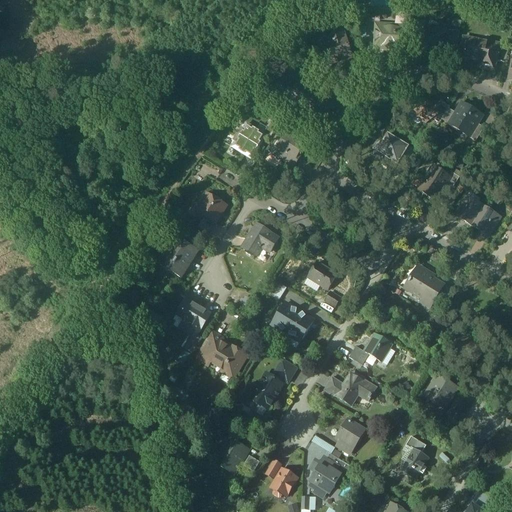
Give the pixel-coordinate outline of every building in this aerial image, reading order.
[(438,28),(436,26),(431,25),(428,28),(428,31),(421,30),(420,52),(443,54),(445,34),(445,32),(438,31),(438,28)] [(381,33),(376,33),(375,43),(373,43),(373,50),(375,50),(374,52),(386,53),(386,51),(394,51),(394,53),(405,54),(407,32),(396,31),(396,29),(382,28),(381,33)] [(343,34),(335,37),(328,44),(316,48),(320,62),(332,69),(333,68),(332,67),(351,61),(343,34)] [(459,35),(445,34),(444,52),(456,53),(459,35)] [(498,49),(464,42),(461,61),(494,68),(498,49)] [(332,69),(320,62),(314,72),(326,79),(332,69)] [(310,78),(295,69),(288,79),(303,88),(310,78)] [(331,107),(301,88),(301,89),(297,86),(293,93),(297,95),(293,102),(288,110),(295,114),(299,106),(309,113),(304,121),(315,128),(320,119),(322,121),(331,107)] [(440,108),(415,98),(411,109),(416,122),(421,124),(426,125),(433,121),(437,119),(441,108),(440,108)] [(448,127),(447,127),(469,140),(472,135),(473,136),(478,127),(483,119),(461,105),(448,127)] [(449,111),(442,106),(440,108),(441,108),(437,119),(433,121),(440,126),(449,111)] [(416,122),(411,109),(407,111),(406,114),(406,115),(408,116),(407,118),(409,124),(418,127),(420,126),(421,124),(416,122)] [(455,116),(449,112),(442,123),(448,127),(455,116)] [(274,121),(263,138),(265,139),(264,141),(268,144),(275,134),(280,125),(274,121)] [(280,125),(275,134),(278,136),(284,127),(280,125)] [(478,127),(473,136),(472,135),(469,140),(476,145),(484,131),(478,127)] [(263,138),(246,128),(243,132),(241,130),(233,144),(235,145),(232,149),(251,161),(264,141),(265,139),(263,138)] [(282,134),(269,155),(275,159),(284,165),(287,158),(281,154),(287,145),(284,143),(287,137),(282,134)] [(304,148),(287,137),(284,143),(287,145),(281,154),(287,158),(284,165),(294,171),(298,165),(295,163),(304,148)] [(407,151),(388,139),(378,155),(387,161),(385,165),(395,171),(407,151)] [(426,180),(426,181),(427,182),(419,195),(436,205),(447,187),(451,181),(450,180),(433,170),(426,180)] [(426,180),(419,176),(410,189),(418,194),(426,181),(426,180)] [(459,180),(453,176),(450,180),(451,181),(447,187),(453,191),(459,180)] [(226,210),(208,199),(201,209),(204,210),(200,217),(216,227),(226,210)] [(468,207),(463,204),(454,218),(459,221),(459,222),(471,229),(483,210),(471,203),(468,207)] [(495,218),(483,210),(471,229),(483,237),(483,236),(489,239),(498,225),(492,222),(495,218)] [(278,242),(256,229),(242,252),(256,260),(265,246),(272,251),(278,242)] [(197,255),(175,241),(162,262),(164,264),(160,270),(180,282),(197,255)] [(337,278),(317,266),(307,282),(327,294),(337,278)] [(420,271),(405,294),(423,305),(421,307),(430,312),(435,304),(444,290),(443,289),(430,281),(431,278),(420,271)] [(452,291),(445,287),(443,289),(444,290),(435,304),(442,308),(452,291)] [(339,302),(330,297),(325,304),(335,310),(339,302)] [(210,319),(187,305),(179,320),(191,327),(190,328),(189,327),(188,329),(189,330),(187,333),(186,333),(185,334),(197,340),(210,319)] [(293,313),(284,308),(274,326),(279,329),(278,331),(282,336),(284,335),(289,338),(289,340),(296,342),(297,340),(302,343),(313,326),(305,320),(303,318),(301,319),(296,316),(297,314),(293,313)] [(222,343),(214,338),(212,338),(201,357),(201,359),(210,365),(213,364),(224,371),(223,374),(223,376),(232,381),(234,381),(238,374),(237,372),(241,366),(243,365),(246,361),(245,359),(236,353),(235,355),(221,347),(222,345),(222,343)] [(392,350),(375,339),(364,356),(369,359),(381,367),(392,350)] [(483,354),(462,340),(454,353),(448,363),(461,371),(466,362),(475,367),(483,354)] [(364,356),(356,351),(350,362),(363,370),(369,359),(364,356)] [(297,373),(283,364),(274,378),(288,387),(297,373)] [(511,371),(500,364),(493,375),(504,382),(511,371)] [(283,388),(267,378),(260,389),(260,391),(258,395),(256,395),(251,403),(257,407),(256,408),(261,410),(267,413),(270,409),(271,410),(275,403),(274,403),(283,388)] [(375,392),(352,378),(344,390),(337,402),(351,410),(359,398),(363,401),(363,402),(369,406),(372,401),(371,400),(375,392)] [(456,395),(437,383),(426,400),(437,407),(438,405),(447,410),(456,395)] [(344,390),(333,384),(326,395),(337,402),(344,390)] [(366,436),(348,425),(336,443),(343,447),(352,452),(356,446),(359,448),(366,436)] [(452,433),(443,447),(451,452),(460,438),(452,433)] [(228,443),(224,440),(219,448),(223,450),(228,443)] [(426,450),(411,441),(406,450),(411,453),(411,452),(414,454),(421,458),(426,450)] [(247,455),(228,443),(223,450),(215,463),(235,475),(247,455)] [(352,452),(343,447),(339,453),(349,459),(353,453),(352,452)] [(421,458),(414,454),(401,475),(415,484),(428,463),(421,458)] [(343,466),(331,459),(328,463),(340,471),(343,466)] [(260,466),(250,460),(244,469),(254,476),(260,466)] [(326,462),(323,467),(320,467),(317,465),(312,472),(314,474),(315,476),(315,479),(315,481),(309,490),(315,494),(314,496),(322,501),(323,500),(331,495),(333,494),(335,491),(336,488),(337,486),(341,479),(337,476),(340,471),(328,463),(326,462)] [(281,469),(274,465),(266,479),(273,483),(281,469)] [(298,483),(282,473),(271,492),(275,495),(273,497),(274,499),(279,502),(282,502),(283,500),(286,502),(298,483)] [(477,494),(468,510),(471,511),(472,509),(476,511),(487,511),(492,504),(477,494)] [(309,511),(310,502),(302,502),(301,511),(309,511)]
